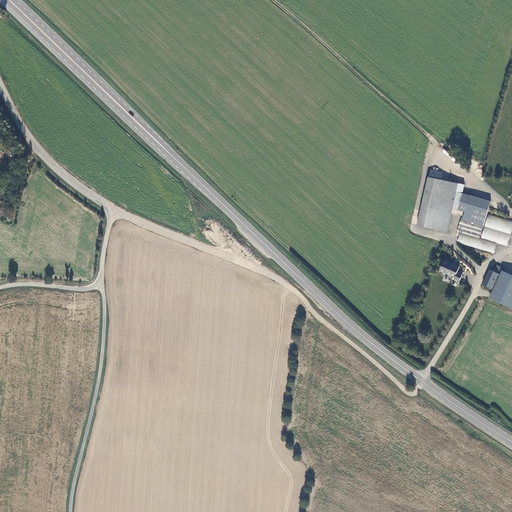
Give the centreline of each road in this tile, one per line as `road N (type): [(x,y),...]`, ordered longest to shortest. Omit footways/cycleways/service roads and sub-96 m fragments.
road 1 (secondary): [(140,126),(322,299)]
road 2 (unclassified): [(102,281),(105,343),(72,511)]
road 3 (track): [(272,0),(438,147)]
road 4 (tertiary): [(0,0),(140,126)]
road 5 (unclassified): [(0,84),(54,168),(109,208)]
road 6 (unclassified): [(420,380),(488,263),(511,252)]
road 7 (secondary): [(9,0),(118,105)]
road 8 (tertiary): [(118,105),(18,0)]
road 9 (secondary): [(322,299),(420,380)]
